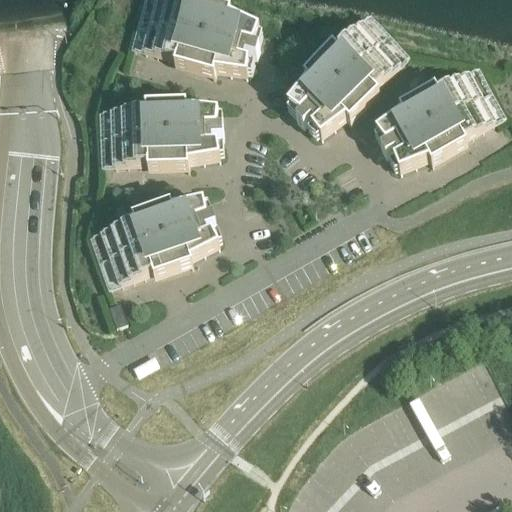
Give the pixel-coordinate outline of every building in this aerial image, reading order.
[(160,7),(144,61),(177,70),(176,75),(215,86),(217,81),(248,85),(250,70),(245,68),(247,63),(258,65),(260,55),(255,54),(261,40),(232,27),(233,22),(193,11),(192,16),(160,7)] [(309,88),(289,113),(301,123),(297,127),(304,134),(312,127),(317,131),(313,135),(322,147),(348,128),(351,132),(380,103),(377,99),(404,73),(366,33),(338,59),(335,56),(305,85),(309,88)] [(403,121),(377,140),(387,153),(382,155),(387,165),(397,159),(400,164),(395,167),(401,182),(430,170),(433,174),(469,154),(466,149),(506,128),(476,79),(439,101),(436,96),(401,117),(403,121)] [(103,119),(103,176),(149,175),(149,180),(190,178),(190,173),(221,168),(219,153),(213,153),(213,147),(225,146),(224,136),(219,136),(220,121),(188,118),(188,113),(147,114),(147,119),(103,119)] [(221,255),(214,241),(209,243),(206,237),(217,233),(214,223),(209,225),(205,210),(174,217),(172,212),(134,226),(135,231),(94,246),(112,299),(154,283),(155,288),(194,274),(193,269),(221,255)] [(110,315),(117,335),(128,331),(121,311),(110,315)]
